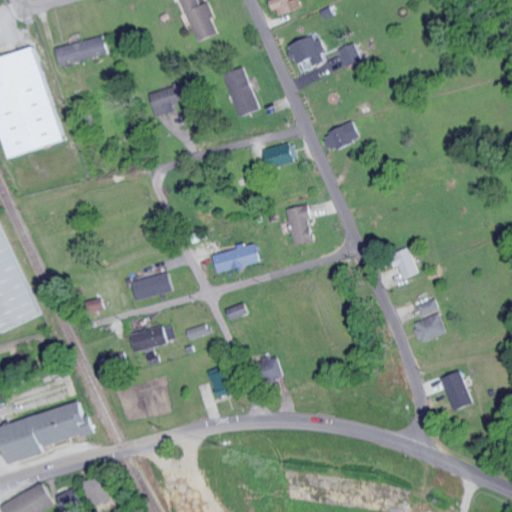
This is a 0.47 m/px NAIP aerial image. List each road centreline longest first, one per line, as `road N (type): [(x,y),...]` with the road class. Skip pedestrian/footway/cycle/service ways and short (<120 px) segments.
road 1 (residential): [(39,473),(210,428),(303,421),(371,433),(511,489)]
road 2 (residential): [(410,446),(421,405),(404,348),(248,0)]
road 3 (residential): [(85,327),(359,250)]
road 4 (residential): [(266,421),(154,185)]
road 5 (residential): [(154,185),(164,169),(206,154),(306,132)]
